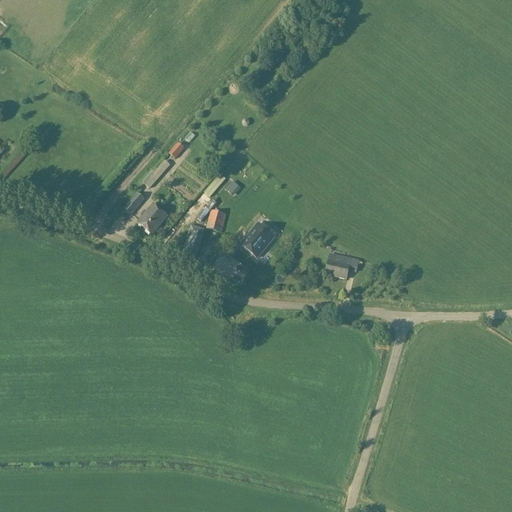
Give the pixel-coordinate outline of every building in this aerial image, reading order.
[(175,160),(184,150),(177,145),(169,155),(175,160)] [(149,190),(170,167),(164,162),(144,185),(149,190)] [(131,216),(144,201),(137,195),(124,211),(131,216)] [(153,205),(137,224),(152,236),(168,218),(153,205)] [(211,212),(206,229),(221,234),(226,216),(211,212)] [(122,218),(133,227),(140,218),(134,213),(131,217),(125,213),(122,218)] [(180,259),(194,264),(205,230),(191,226),(180,259)] [(256,260),(270,243),(263,237),(264,236),(262,235),(261,235),(254,229),(244,241),(240,246),(256,260)] [(325,276),(346,281),(349,267),(328,262),(325,276)]
